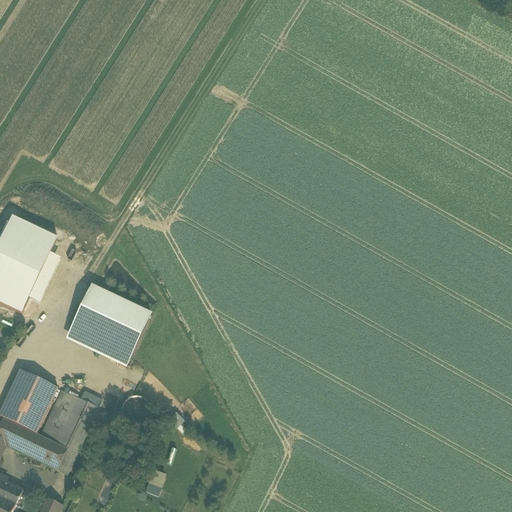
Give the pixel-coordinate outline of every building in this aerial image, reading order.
[(26,303),(47,260),(54,245),(7,223),(0,238),(0,309),(19,319),(26,303)] [(47,260),(26,303),(37,308),(57,265),(47,260)] [(151,317),(93,289),(72,331),(131,359),(151,317)] [(131,359),(72,331),(67,342),(126,369),(131,359)] [(0,418),(4,420),(37,436),(58,390),(20,372),(0,416),(0,418)] [(6,448),(58,473),(68,452),(56,446),(78,400),(62,392),(41,438),(37,436),(4,420),(0,427),(0,450),(4,453),(6,448)] [(85,393),(81,401),(99,410),(103,402),(85,393)] [(131,426),(136,427),(141,426),(146,423),(149,419),(151,414),(150,408),(148,404),(144,400),(139,398),(134,398),(129,400),(125,404),(122,408),(122,414),(123,419),(127,423),(131,426)] [(81,401),(78,400),(56,446),(68,452),(58,473),(67,477),(99,410),(81,401)] [(168,422),(177,431),(185,424),(177,414),(168,422)] [(0,504),(2,505),(10,486),(0,481),(0,460),(0,504)] [(167,477),(154,472),(148,485),(162,491),(167,477)] [(162,491),(148,485),(145,492),(159,499),(162,491)] [(0,511),(14,511),(24,493),(10,486),(2,505),(0,504),(0,511)] [(61,511),(63,508),(47,501),(41,511),(61,511)]
